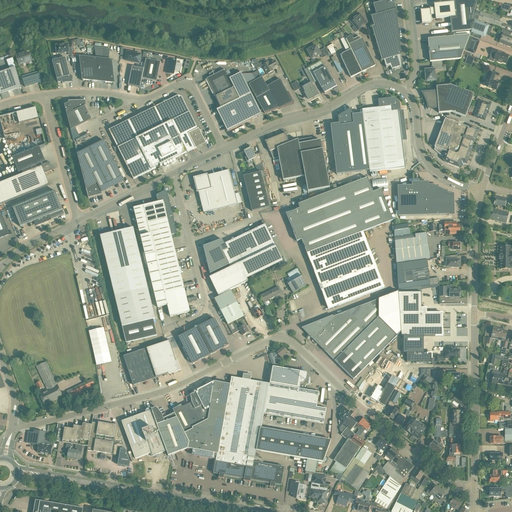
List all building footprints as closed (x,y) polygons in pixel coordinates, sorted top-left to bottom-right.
[(386,0),(373,4),(376,15),(384,13),(396,9),(394,3),(396,3),(395,0),(386,0)] [(432,20),(450,18),(452,32),(471,30),(475,20),(472,19),(477,0),(451,3),(434,4),(435,8),(430,8),(430,10),(421,10),(422,24),(432,23),(432,20)] [(376,15),(371,16),(371,17),(374,26),(372,27),(374,34),(382,61),(384,60),(386,68),(390,67),(392,70),(394,70),(400,69),(399,68),(401,67),(400,55),(401,55),(396,9),(384,13),(376,15)] [(476,10),(473,18),(501,28),(501,27),(504,28),(505,28),(507,28),(506,30),(511,31),(511,26),(510,26),(504,24),(504,23),(499,22),(500,19),(476,10)] [(355,26),(352,28),(356,33),(363,27),(363,26),(364,25),(365,26),(368,23),(360,13),(350,21),(355,26)] [(475,20),(470,36),(471,36),(480,40),(481,36),(485,37),(489,26),(475,20)] [(500,43),(511,47),(511,44),(511,37),(510,37),(510,35),(511,36),(511,32),(503,29),(502,32),(504,33),(503,34),(500,43)] [(346,39),(362,72),(375,66),(362,38),(360,39),(359,37),(356,38),(353,34),(351,36),(350,35),(350,36),(346,39)] [(430,62),(433,62),(434,66),(431,70),(426,70),(427,81),(436,80),(435,70),(442,69),(441,61),(461,59),(470,35),(428,39),(429,48),(429,53),(429,54),(430,62)] [(480,40),(471,36),(465,50),(475,53),(480,40)] [(342,54),(340,55),(342,58),(341,58),(351,78),(362,72),(346,39),(345,38),(341,40),(346,52),(342,54)] [(60,45),(56,46),(57,53),(57,54),(61,53),(65,53),(68,52),(69,55),(72,55),(71,48),(68,48),(68,44),(64,45),(63,44),(62,44),(61,45),(60,45)] [(310,49),(307,50),(309,53),(309,54),(309,55),(310,56),(312,59),(320,55),(322,58),(326,56),(322,50),(319,52),(316,46),(315,46),(313,47),(312,47),(311,48),(310,48),(310,49)] [(96,58),(79,57),(82,81),(115,84),(112,60),(109,60),(110,49),(103,49),(95,48),(94,48),(96,58)] [(498,61),(498,62),(500,63),(502,63),(502,62),(506,64),(509,56),(502,53),(493,49),(491,55),(495,56),(494,59),(498,61)] [(22,63),(22,64),(27,62),(26,61),(31,59),(29,54),(27,54),(26,52),(21,54),(21,55),(19,55),(20,58),(17,59),(19,64),(22,63)] [(125,56),(124,60),(126,60),(125,61),(139,63),(141,55),(127,52),(126,56),(125,56)] [(65,58),(52,61),(58,83),(62,82),(62,84),(63,84),(62,83),(64,82),(64,83),(65,83),(65,82),(72,82),(71,75),(69,76),(68,71),(67,67),(65,58)] [(142,78),(156,81),(160,62),(146,59),(142,78)] [(268,62),(262,65),(262,66),(267,74),(273,71),(272,69),(277,66),(274,60),(269,63),(268,62)] [(169,61),(166,73),(173,75),(174,71),(179,72),(181,64),(176,64),(176,62),(169,61)] [(325,66),(313,73),(324,94),(325,93),(324,93),(336,87),(336,86),(325,66)] [(132,67),(128,86),(140,88),(142,78),(144,69),(132,67)] [(1,73),(0,73),(0,94),(8,92),(9,92),(8,91),(12,90),(12,91),(13,91),(12,90),(20,87),(20,89),(21,89),(15,68),(10,70),(1,73)] [(225,70),(206,79),(215,97),(217,101),(219,104),(221,108),(216,110),(226,129),(227,132),(230,130),(262,115),(247,85),(242,75),(241,73),(229,79),(225,70)] [(496,90),(499,82),(493,80),(495,74),(489,72),(487,78),(486,78),(485,82),(487,82),(485,86),(492,89),(493,87),(496,89),(495,90),(496,90)] [(39,75),(23,80),(25,87),(42,82),(39,75)] [(261,78),(249,85),(264,113),(277,106),(279,109),(292,101),(287,92),(280,80),(267,87),(261,78)] [(304,86),(302,87),(308,100),(312,98),(314,97),(318,95),(311,82),(309,83),(304,84),(304,86)] [(436,87),(437,91),(424,92),(423,93),(422,92),(424,96),(426,100),(427,104),(428,109),(429,109),(429,108),(432,108),(433,106),(435,107),(435,108),(438,108),(439,113),(452,112),(465,117),(474,94),(451,85),(436,87)] [(177,96),(109,130),(133,179),(156,168),(155,166),(159,164),(160,166),(187,153),(195,149),(201,146),(203,140),(181,98),(177,96)] [(476,100),(480,101),(477,108),(477,109),(487,113),(490,105),(483,102),(484,99),(478,96),(476,100)] [(380,107),(362,109),(363,113),(370,170),(370,172),(406,168),(405,158),(399,159),(396,142),(402,141),(407,141),(404,118),(400,119),(399,111),(400,110),(399,105),(399,103),(398,101),(397,100),(395,99),(394,99),(392,99),(391,99),(390,98),(386,98),(386,99),(379,100),(380,107)] [(69,103),(64,105),(71,130),(74,141),(80,138),(75,128),(91,120),(85,107),(86,106),(86,101),(78,101),(77,100),(75,100),(75,101),(69,101),(69,103)] [(474,117),(484,121),(487,113),(477,109),(477,108),(471,106),(469,112),(475,114),(474,117)] [(36,108),(16,113),(19,123),(39,118),(36,108)] [(339,123),(331,124),(337,174),(370,170),(363,113),(353,115),(352,111),(349,109),(338,116),(339,123)] [(434,150),(442,157),(443,156),(444,156),(443,159),(447,163),(455,166),(459,167),(459,165),(461,164),(462,163),(464,163),(466,164),(468,160),(471,150),(472,146),(471,146),(473,142),(476,139),(479,130),(469,126),(469,128),(445,119),(434,147),(435,147),(434,150)] [(305,176),(299,144),(299,140),(298,140),(300,149),(291,151),(290,143),(286,133),(277,136),(276,136),(275,136),(274,137),(265,141),(266,141),(270,151),(278,148),(279,153),(273,155),(274,159),(279,157),(284,180),(305,176)] [(321,140),(305,143),(299,144),(305,176),(308,192),(330,188),(321,140)] [(104,141),(77,154),(88,198),(102,195),(101,192),(124,181),(104,141)] [(251,147),(244,151),(244,152),(247,157),(245,158),(247,162),(252,159),(254,162),(258,171),(263,170),(259,152),(259,153),(259,154),(255,155),(251,149),(252,148),(251,148),(251,147)] [(0,204),(49,185),(45,174),(52,171),(50,165),(49,165),(48,163),(46,164),(27,171),(26,170),(44,162),(43,160),(38,148),(12,158),(17,171),(0,177),(0,204)] [(208,174),(193,178),(197,192),(198,192),(204,213),(238,204),(235,195),(229,170),(208,176),(208,174)] [(262,171),(244,176),(244,177),(245,176),(253,209),(252,210),(253,211),(270,207),(263,176),(262,173),(262,171)] [(449,214),(454,214),(453,194),(448,194),(448,192),(443,192),(443,189),(438,189),(438,187),(433,187),(433,184),(428,185),(428,182),(418,182),(417,173),(412,173),(413,185),(398,185),(398,216),(448,214),(448,215),(449,215),(449,214)] [(301,239),(307,254),(363,232),(392,221),(379,190),(372,193),(366,178),(299,204),(300,208),(287,213),(294,231),(297,241),(301,239)] [(386,179),(372,180),(373,188),(387,187),(386,179)] [(158,202),(133,208),(138,228),(157,308),(167,305),(170,317),(190,312),(172,239),(171,235),(177,234),(167,192),(168,191),(168,190),(168,189),(166,189),(165,189),(165,190),(165,191),(156,196),(158,202)] [(13,208),(20,227),(34,221),(36,226),(50,220),(49,216),(63,210),(55,191),(13,208)] [(506,198),(496,196),(494,204),(504,207),(506,198)] [(508,213),(492,209),(490,219),(506,223),(508,213)] [(0,210),(0,238),(10,234),(0,210)] [(222,240),(203,247),(210,274),(229,265),(230,267),(239,263),(276,246),(265,224),(224,244),(222,240)] [(394,227),(395,237),(408,235),(407,225),(394,227)] [(133,228),(100,236),(126,343),(157,335),(153,319),(155,319),(133,228)] [(366,240),(363,232),(307,254),(310,264),(311,264),(315,273),(314,273),(321,292),(322,291),(329,310),(338,306),(338,307),(385,288),(382,280),(381,280),(376,269),(377,268),(371,252),(370,253),(365,241),(366,240)] [(395,237),(394,237),(396,263),(429,259),(426,233),(408,235),(395,237)] [(511,261),(510,262),(510,259),(511,259),(511,255),(511,245),(500,245),(499,255),(498,255),(498,259),(500,259),(500,269),(510,269),(510,265),(511,265),(511,261)] [(459,262),(459,260),(452,259),(451,256),(456,255),(445,257),(442,257),(438,257),(438,258),(440,258),(440,261),(446,262),(446,267),(450,267),(450,268),(455,268),(455,267),(459,267),(459,265),(460,264),(460,263),(460,262),(459,262)] [(427,260),(397,264),(398,285),(399,290),(421,287),(436,284),(439,284),(438,278),(429,279),(427,269),(428,268),(427,260)] [(230,267),(209,278),(218,296),(248,282),(239,263),(230,267)] [(300,277),(301,276),(302,276),(297,268),(286,275),(287,278),(287,279),(289,283),(287,284),(292,293),(305,286),(300,277)] [(446,287),(440,287),(439,296),(449,296),(449,298),(460,298),(460,289),(451,289),(451,285),(446,286),(446,287)] [(263,302),(280,293),(282,292),(279,286),(260,296),(263,302)] [(217,297),(214,299),(228,325),(237,320),(244,316),(231,290),(217,297)] [(332,316),(303,327),(303,328),(304,330),(305,331),(305,332),(306,332),(306,333),(307,333),(307,334),(308,334),(308,335),(308,336),(307,336),(307,337),(306,337),(306,338),(307,339),(308,339),(309,339),(310,339),(310,338),(311,337),(313,340),(315,344),(317,344),(353,380),(401,332),(398,293),(398,292),(337,315),(336,316),(335,318),(332,316)] [(421,293),(398,293),(401,332),(401,336),(403,336),(403,353),(407,353),(407,362),(415,362),(415,363),(432,363),(432,355),(427,355),(426,355),(426,354),(424,354),(424,355),(424,353),(423,353),(423,336),(435,336),(441,336),(441,328),(442,328),(442,313),(441,313),(426,313),(425,313),(425,308),(421,308),(421,293)] [(257,319),(263,316),(258,306),(253,308),(254,309),(251,310),(254,316),(255,315),(257,319)] [(118,355),(109,316),(89,321),(98,360),(118,355)] [(214,318),(178,337),(192,364),(228,345),(214,318)] [(240,331),(242,336),(249,332),(245,325),(240,328),(237,320),(228,325),(233,335),(240,331)] [(498,337),(500,330),(493,328),(491,338),(492,338),(498,340),(498,337)] [(498,340),(497,340),(502,341),(503,341),(502,347),(500,354),(505,355),(506,350),(508,342),(505,341),(505,338),(507,331),(503,330),(504,329),(501,329),(501,330),(500,330),(498,337),(498,340)] [(166,342),(146,349),(156,378),(168,374),(174,372),(174,373),(181,371),(178,363),(177,361),(176,362),(169,341),(166,342)] [(273,353),(269,354),(271,364),(276,363),(274,357),(278,354),(281,357),(287,352),(283,346),(282,347),(281,346),(280,348),(280,349),(276,352),(273,353)] [(435,355),(435,362),(439,362),(439,359),(445,358),(459,358),(459,350),(455,350),(455,347),(447,347),(447,350),(445,350),(445,356),(439,356),(439,355),(435,355)] [(146,349),(123,356),(133,385),(156,378),(146,349)] [(82,370),(75,354),(68,357),(69,359),(56,365),(62,378),(82,370)] [(381,357),(375,364),(389,372),(394,364),(381,357)] [(47,390),(39,394),(45,406),(63,397),(46,362),(36,367),(47,390)] [(269,384),(276,385),(279,386),(280,386),(299,389),(300,383),(302,384),(306,380),(304,379),(306,377),(307,373),(272,367),(269,384)] [(499,376),(498,383),(503,385),(505,378),(507,371),(507,368),(506,367),(506,368),(504,368),(504,370),(503,370),(502,373),(500,373),(500,374),(499,374),(499,376)] [(364,383),(370,372),(367,370),(360,381),(364,383)] [(494,383),(498,383),(499,376),(499,374),(500,372),(492,370),(491,374),(493,375),(491,382),(492,382),(491,382),(492,383),(493,383),(494,383)] [(508,378),(505,378),(503,385),(504,385),(503,385),(504,386),(505,386),(506,386),(509,386),(511,379),(511,375),(511,373),(511,372),(509,372),(508,378)] [(377,385),(375,388),(372,393),(371,392),(367,397),(376,403),(377,402),(384,406),(400,380),(392,375),(384,389),(377,385)] [(154,409),(151,409),(151,410),(166,451),(168,455),(187,448),(193,449),(192,455),(214,459),(215,457),(217,457),(217,458),(216,461),(214,473),(219,474),(219,478),(224,478),(224,475),(245,479),(244,484),(248,485),(249,479),(271,483),(270,487),(274,488),(275,484),(280,485),(283,469),(263,466),(264,459),(255,457),(248,456),(261,382),(231,377),(230,384),(215,382),(214,383),(214,382),(213,382),(213,383),(204,387),(198,390),(197,391),(195,392),(194,392),(195,393),(186,397),(189,403),(187,405),(182,408),(180,405),(172,409),(174,413),(163,418),(161,414),(160,415),(157,410),(154,409)] [(87,381),(83,383),(87,391),(95,387),(92,379),(88,381),(87,381)] [(430,399),(427,410),(432,411),(433,408),(434,404),(434,402),(437,386),(438,384),(438,383),(437,383),(435,381),(434,383),(434,385),(431,385),(430,389),(432,389),(430,396),(432,397),(432,399),(430,399)] [(319,392),(300,389),(299,389),(280,386),(279,386),(276,385),(269,384),(264,414),(323,424),(326,409),(316,407),(319,392)] [(390,401),(395,404),(401,394),(396,390),(390,401)] [(453,400),(457,404),(460,400),(452,395),(452,400),(453,400)] [(404,404),(411,409),(415,403),(407,398),(404,404)] [(342,422),(341,424),(345,427),(353,418),(350,416),(351,414),(342,406),(338,411),(340,413),(339,414),(339,416),(340,417),(338,419),(342,422)] [(386,415),(392,420),(393,419),(395,421),(397,419),(394,417),(398,412),(391,406),(389,409),(390,410),(386,415)] [(151,410),(121,421),(136,459),(147,454),(147,456),(151,455),(151,456),(166,451),(151,410)] [(489,416),(488,421),(493,421),(494,420),(498,420),(502,420),(502,419),(510,419),(510,412),(495,411),(494,413),(490,413),(490,416),(489,416)] [(401,426),(404,422),(406,419),(401,415),(402,414),(399,412),(399,413),(398,412),(394,417),(397,419),(395,421),(394,422),(401,426)] [(354,426),(358,429),(360,427),(360,426),(361,426),(362,426),(363,425),(365,425),(368,421),(363,417),(358,423),(357,422),(353,418),(345,427),(346,428),(340,435),(347,439),(347,438),(350,440),(354,434),(352,432),(354,429),(353,428),(354,426)] [(418,422),(419,422),(413,418),(405,429),(410,433),(417,439),(422,433),(426,428),(418,422)] [(435,434),(437,435),(437,441),(436,442),(434,440),(429,446),(434,450),(440,443),(441,441),(440,437),(441,437),(441,432),(441,431),(441,426),(441,419),(436,419),(436,426),(435,426),(435,431),(434,431),(434,434),(435,434)] [(371,424),(368,421),(365,425),(363,425),(362,426),(361,426),(360,426),(360,427),(358,429),(359,430),(358,431),(362,434),(365,430),(366,431),(371,424)] [(100,452),(104,424),(92,422),(91,426),(88,446),(87,450),(100,452)] [(79,445),(88,446),(91,426),(83,424),(82,428),(79,445)] [(104,424),(100,452),(119,456),(117,465),(122,466),(125,466),(125,467),(125,466),(129,467),(130,462),(116,426),(104,424)] [(73,430),(71,444),(79,445),(82,428),(74,426),(73,430)] [(260,451),(323,462),(330,440),(260,428),(257,446),(260,451)] [(73,430),(64,429),(64,432),(63,438),(62,442),(71,444),(73,430)] [(26,443),(39,446),(40,440),(44,441),(46,434),(46,433),(34,431),(34,433),(28,432),(26,443)] [(350,440),(360,447),(361,448),(362,447),(366,442),(355,434),(355,435),(354,434),(350,440)] [(448,439),(448,448),(449,448),(449,449),(460,449),(460,444),(453,444),(453,439),(452,439),(452,435),(449,435),(449,439),(448,439)] [(493,436),(490,436),(490,443),(496,443),(501,443),(501,442),(505,442),(505,441),(504,437),(502,437),(496,436),(496,435),(493,435),(493,436)] [(333,460),(336,462),(328,474),(338,474),(343,474),(346,469),(360,447),(350,440),(347,438),(347,439),(333,460)] [(389,445),(380,438),(376,444),(379,447),(377,449),(379,451),(381,449),(384,451),(389,445)] [(44,453),(46,441),(44,441),(40,440),(39,446),(38,452),(41,453),(41,454),(43,454),(44,453)] [(47,455),(48,454),(51,455),(53,443),(46,441),(44,453),(45,453),(45,455),(47,455)] [(443,445),(440,443),(434,450),(439,454),(444,448),(441,446),(443,445)] [(72,459),(73,459),(74,459),(75,450),(72,449),(73,446),(66,444),(66,449),(68,449),(67,457),(70,458),(71,459),(72,459)] [(77,460),(78,459),(80,460),(82,447),(76,446),(75,450),(74,459),(75,460),(77,460)] [(342,476),(341,480),(343,481),(344,481),(357,490),(368,474),(362,470),(365,465),(364,465),(372,453),(362,447),(361,448),(355,458),(354,458),(343,474),(343,475),(342,476)] [(398,452),(392,447),(385,455),(390,459),(386,464),(388,465),(391,461),(392,462),(396,457),(395,456),(398,452),(398,453),(398,452)] [(459,454),(460,449),(449,449),(449,453),(447,453),(447,456),(447,460),(454,460),(454,456),(455,456),(456,456),(456,457),(459,457),(459,454)] [(389,477),(398,484),(413,466),(397,453),(395,456),(396,457),(392,462),(391,461),(388,465),(386,464),(382,468),(391,475),(389,477)] [(374,470),(372,472),(375,475),(378,472),(382,475),(385,472),(382,469),(383,467),(378,464),(374,470)] [(417,468),(410,478),(417,482),(423,473),(417,468)] [(490,482),(503,482),(503,478),(505,478),(505,474),(504,474),(504,473),(506,473),(506,469),(499,469),(499,474),(497,474),(497,469),(492,469),(492,475),(490,475),(490,482)] [(311,489),(309,497),(315,498),(316,497),(317,497),(317,502),(324,503),(327,488),(319,487),(315,486),(315,483),(320,484),(324,485),(325,477),(313,475),(312,483),(311,489)] [(399,493),(405,496),(416,502),(429,479),(425,476),(417,489),(405,483),(399,493)] [(401,486),(398,484),(389,477),(376,497),(388,505),(401,486)] [(291,482),(290,489),(294,490),(294,494),(293,497),(297,497),(297,498),(303,499),(304,493),(302,493),(303,486),(300,485),(296,484),(296,482),(291,482)] [(434,497),(441,489),(436,485),(432,490),(430,488),(426,493),(430,496),(431,495),(434,497)] [(500,491),(509,491),(509,485),(503,485),(503,489),(500,489),(490,489),(489,496),(500,497),(500,491)] [(442,489),(441,490),(441,489),(434,497),(433,499),(440,504),(443,499),(441,498),(445,493),(444,492),(445,491),(442,489)] [(338,491),(336,495),(338,496),(338,497),(337,500),(339,501),(338,504),(346,506),(347,501),(354,504),(356,498),(357,496),(358,492),(356,490),(353,497),(352,496),(353,495),(346,492),(345,494),(338,491)] [(364,491),(362,494),(366,497),(365,500),(365,502),(362,511),(368,511),(369,509),(372,510),(374,503),(371,503),(369,503),(369,497),(370,491),(367,491),(366,492),(364,491)] [(454,498),(453,498),(450,496),(448,498),(448,501),(450,503),(449,504),(458,511),(461,507),(461,508),(462,507),(461,505),(461,504),(456,500),(457,500),(455,498),(454,498)] [(356,499),(355,506),(358,506),(357,510),(360,511),(361,511),(362,511),(365,502),(365,500),(360,499),(359,500),(356,499)] [(82,511),(83,508),(35,500),(33,511),(82,511)] [(377,504),(374,503),(372,510),(375,510),(374,511),(385,511),(384,511),(384,509),(376,508),(377,504)]
